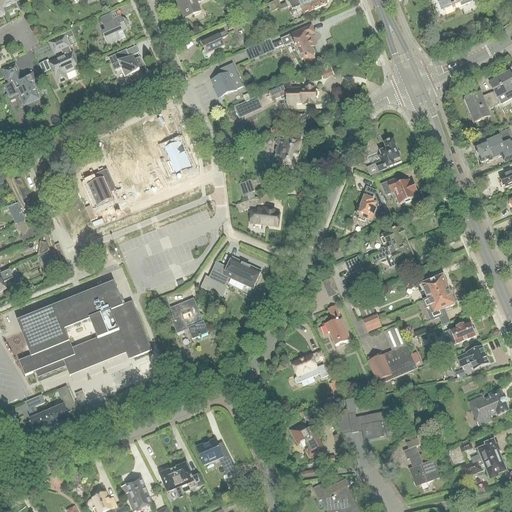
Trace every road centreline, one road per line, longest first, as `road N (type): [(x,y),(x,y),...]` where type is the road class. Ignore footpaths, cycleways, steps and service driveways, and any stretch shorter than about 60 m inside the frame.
road 1 (residential): [(227,391),(263,354),(365,111),(411,85)]
road 2 (secondary): [(411,85),(511,319)]
road 3 (residential): [(0,480),(227,391)]
road 4 (residential): [(223,219),(214,152),(148,0)]
road 5 (residential): [(403,511),(374,468),(271,484)]
